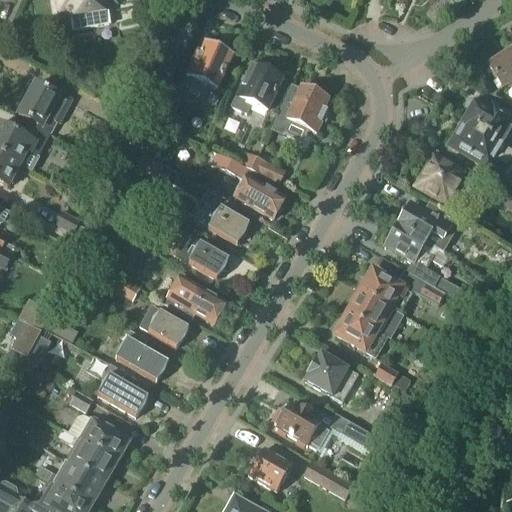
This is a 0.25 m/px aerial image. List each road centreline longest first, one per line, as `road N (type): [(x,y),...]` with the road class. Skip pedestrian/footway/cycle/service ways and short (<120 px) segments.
road 1 (residential): [(152,511),(373,137),(383,107),(379,84),(357,64),(221,0)]
road 2 (track): [(444,507),(511,400)]
